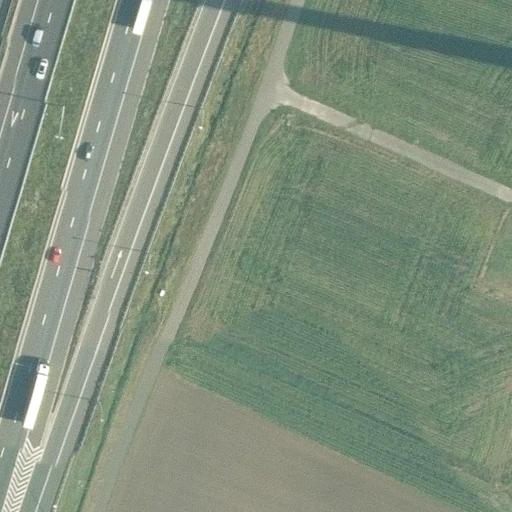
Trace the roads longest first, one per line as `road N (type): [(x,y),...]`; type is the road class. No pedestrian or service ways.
road 1 (unclassified): [(102,511),(297,0)]
road 2 (motorway): [(27,511),(216,0)]
road 3 (motorway): [(0,469),(136,0)]
road 4 (motorway): [(46,0),(0,156)]
